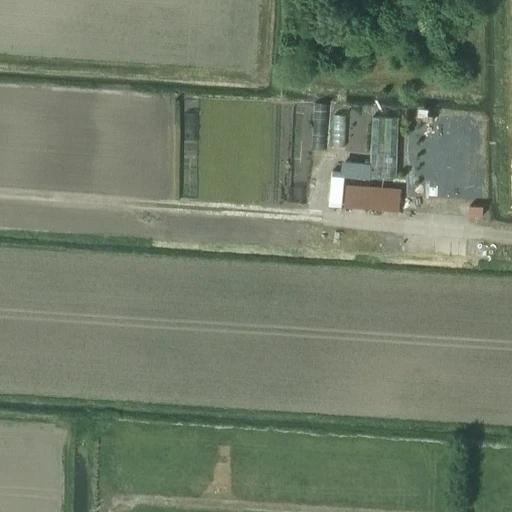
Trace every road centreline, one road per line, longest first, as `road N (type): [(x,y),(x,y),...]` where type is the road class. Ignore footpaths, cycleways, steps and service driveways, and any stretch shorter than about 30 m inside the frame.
road 1 (track): [(323,220),(0,196)]
road 2 (track): [(333,511),(129,499),(113,511)]
